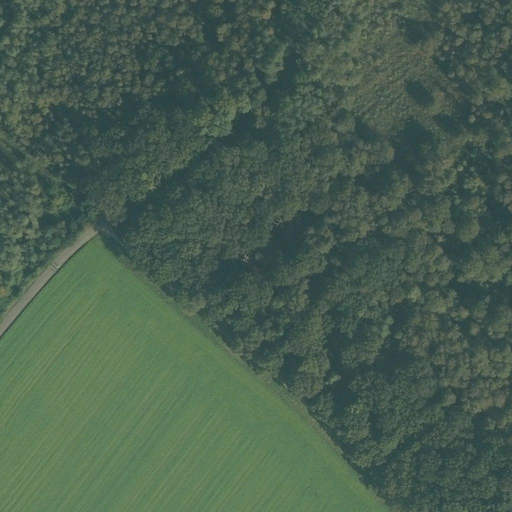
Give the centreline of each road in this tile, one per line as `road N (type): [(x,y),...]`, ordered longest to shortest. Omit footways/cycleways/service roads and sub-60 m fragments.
road 1 (tertiary): [(0,328),(115,211),(251,111),(321,0)]
road 2 (track): [(413,511),(334,427),(103,223)]
